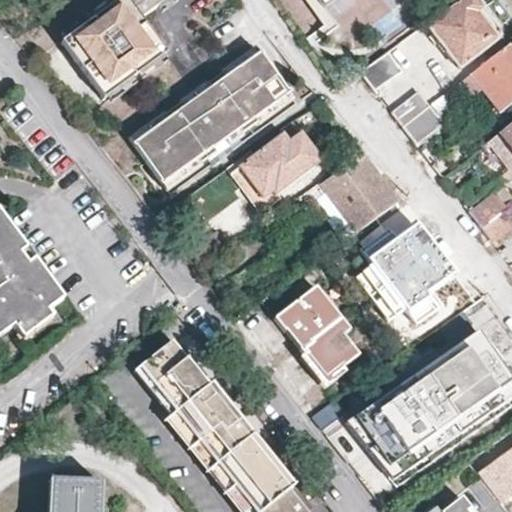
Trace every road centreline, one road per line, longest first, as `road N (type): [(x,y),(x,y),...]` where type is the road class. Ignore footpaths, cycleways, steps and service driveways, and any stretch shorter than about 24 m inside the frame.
road 1 (residential): [(362,511),(192,296)]
road 2 (residential): [(511,298),(349,99)]
